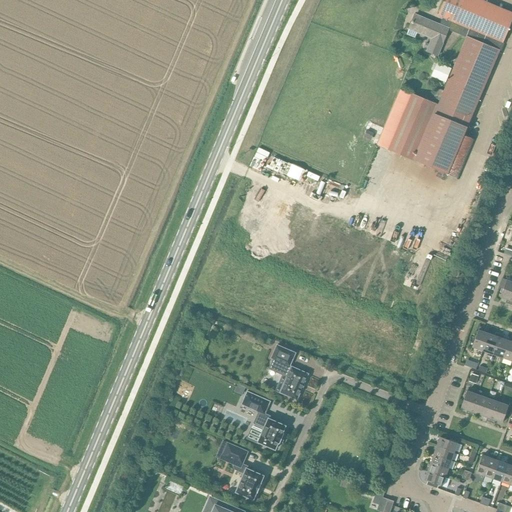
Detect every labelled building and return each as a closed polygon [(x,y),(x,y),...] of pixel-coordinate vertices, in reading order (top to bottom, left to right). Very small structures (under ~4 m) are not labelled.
[(383,128),(377,144),(388,148),(387,150),(447,175),(464,135),(467,127),(499,49),(511,19),(511,12),(481,0),(444,0),(438,15),(443,17),(440,24),(414,14),(408,29),(408,30),(406,34),(414,38),(416,33),(431,39),(425,51),(428,52),(438,56),(442,46),(448,30),(464,36),(466,37),(450,73),(437,104),(411,93),(400,88),(383,128)] [(437,62),(431,77),(445,83),(451,68),(437,62)] [(510,304),(511,298),(511,281),(506,279),(500,297),(506,299),(505,302),(510,304)] [(482,351),(488,333),(483,331),(484,327),(479,326),(472,347),(482,351)] [(492,354),(500,333),(496,332),(494,335),(488,333),(482,351),(492,354)] [(503,358),(509,340),(503,338),(504,335),(500,333),(492,354),(503,358)] [(511,361),(511,341),(509,340),(503,358),(511,361)] [(273,359),(269,369),(287,377),(280,392),(280,393),(281,393),(296,399),(296,400),(297,399),(307,375),(308,374),(307,374),(292,367),(291,367),(291,368),(289,367),(295,353),(276,345),(271,358),(273,359)] [(471,374),(468,381),(475,383),(478,376),(471,374)] [(470,415),(477,394),(467,390),(460,408),(467,410),(466,413),(470,415)] [(247,392),(241,405),(258,412),(254,423),(264,428),(257,442),(275,450),(278,442),(279,443),(283,434),(282,433),(285,426),(268,419),(269,416),(264,414),(269,402),(247,392)] [(481,415),(488,398),(477,394),(470,415),(474,416),(475,413),(481,415)] [(490,422),(498,401),(488,398),(481,415),(487,418),(486,421),(490,422)] [(498,401),(490,422),(494,423),(496,420),(502,423),(508,405),(498,401)] [(437,445),(455,451),(458,443),(440,436),(437,445)] [(227,443),(222,456),(235,462),(233,466),(234,469),(243,473),(236,491),(235,492),(236,492),(252,499),(253,500),(253,499),(256,492),(257,492),(260,484),(261,484),(260,483),(263,477),(263,476),(263,475),(246,469),(247,466),(242,464),(248,452),(227,443)] [(452,460),(455,451),(437,445),(434,453),(452,460)] [(448,469),(452,460),(434,453),(430,462),(448,469)] [(484,476),(491,458),(482,455),(475,473),(484,476)] [(493,479),(499,461),(491,458),(484,476),(493,479)] [(501,482),(508,464),(499,461),(493,479),(501,482)] [(446,477),(448,469),(430,462),(428,470),(446,477)] [(510,485),(511,478),(511,465),(508,464),(501,482),(510,485)] [(442,486),(446,477),(428,470),(424,480),(427,481),(438,485),(442,486)] [(389,511),(392,505),(393,501),(375,494),(372,503),(385,507),(382,511),(389,511)] [(210,499),(204,511),(227,511),(226,511),(228,507),(210,499)]
